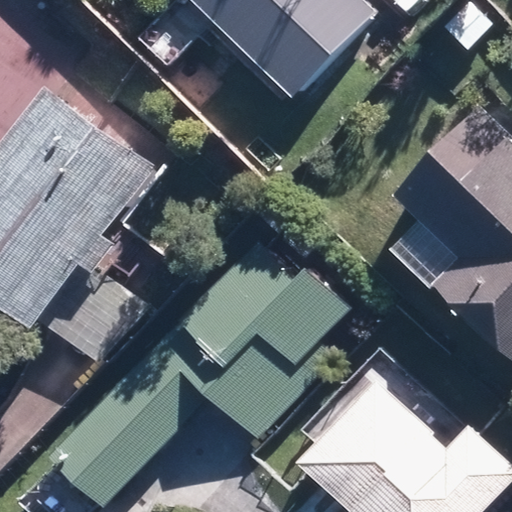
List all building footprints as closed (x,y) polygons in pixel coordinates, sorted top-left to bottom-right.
[(383,9),(373,0),(201,0),(300,95),(383,9)] [(0,158),(0,275),(31,296),(61,317),(103,255),(116,264),(135,235),(121,225),(165,160),(52,83),(0,158)] [(511,120),(493,101),(405,189),(469,253),(442,281),(511,352),(511,120)] [(308,272),(270,236),(68,445),(78,455),(28,506),(34,511),(85,511),(107,490),(119,502),(227,390),(272,434),(327,376),(310,359),(377,289),(333,246),(308,272)] [(0,275),(0,376),(7,366),(0,361),(0,341),(31,296),(0,275)] [(493,511),(511,493),(511,442),(486,418),(460,445),(391,378),(312,461),(365,511),(493,511)]
